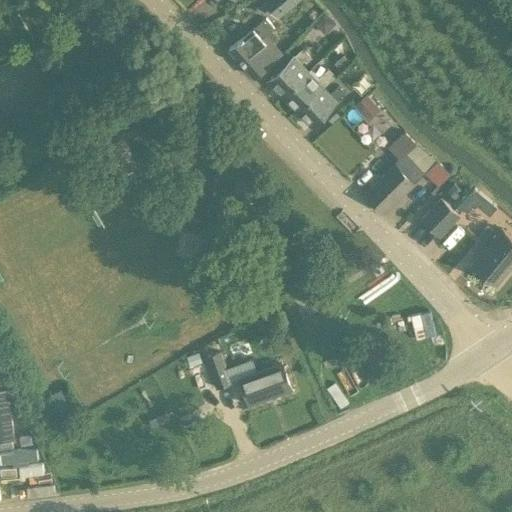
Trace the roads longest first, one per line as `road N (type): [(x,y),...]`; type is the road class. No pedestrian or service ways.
road 1 (tertiary): [(486,354),(151,0)]
road 2 (tertiary): [(40,511),(268,465),(486,354)]
road 3 (track): [(511,106),(419,0)]
